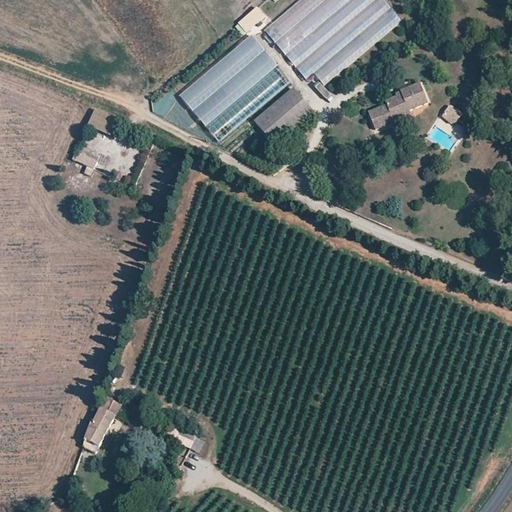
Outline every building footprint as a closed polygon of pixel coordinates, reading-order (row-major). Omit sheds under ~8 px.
[(384,0),(298,0),(263,27),(292,64),(288,67),(301,83),(314,74),(322,84),(402,23),(384,0)] [(265,15),(257,6),(238,23),(246,32),(265,15)] [(179,94),(218,142),(291,82),(252,35),(179,94)] [(406,109),(408,111),(428,103),(419,84),(394,94),(395,98),(384,102),(386,106),(368,114),(375,131),(393,124),(392,122),(390,116),(406,109)] [(313,114),(294,90),(255,123),(274,146),(313,114)] [(118,118),(95,108),(88,125),(111,134),(118,118)] [(409,115),(408,111),(406,109),(390,116),(392,122),(409,115)] [(455,118),(445,111),(442,116),(452,124),(455,118)] [(316,147),(322,134),(317,131),(310,145),(316,147)] [(76,151),(73,160),(93,169),(97,160),(76,151)] [(106,397),(94,417),(83,447),(95,454),(122,405),(106,397)] [(191,449),(198,434),(181,427),(176,442),(191,449)] [(153,484),(147,491),(155,497),(161,490),(153,484)]
